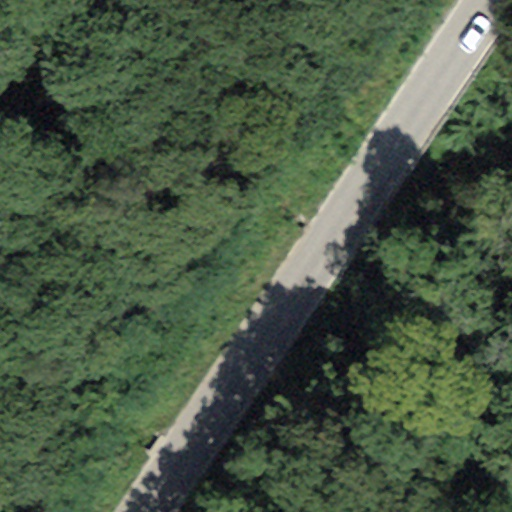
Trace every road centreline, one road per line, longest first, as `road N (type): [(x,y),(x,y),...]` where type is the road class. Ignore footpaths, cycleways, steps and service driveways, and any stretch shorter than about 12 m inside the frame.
road 1 (tertiary): [(139,511),(489,0)]
road 2 (track): [(511,376),(408,511)]
